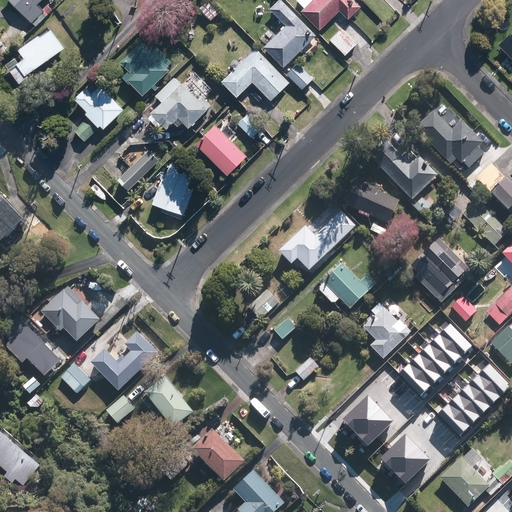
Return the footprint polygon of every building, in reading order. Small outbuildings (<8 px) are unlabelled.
[(13,0),(38,26),(50,14),(38,1),(38,0),(13,0)] [(354,0),(321,0),(309,12),(324,28),(344,9),(352,16),(362,7),(354,0)] [(210,1),(202,8),(212,18),(220,12),(210,1)] [(292,26),(270,47),(288,65),(318,36),(284,1),(276,9),(292,26)] [(51,35),(47,28),(20,47),(29,61),(15,71),(21,80),(67,49),(55,32),(51,35)] [(343,28),(331,40),(346,55),(358,43),(343,28)] [(511,31),(500,43),(511,54),(511,31)] [(171,70),(146,45),(129,62),(137,69),(127,79),(145,96),(171,70)] [(241,95),(258,78),(276,97),(291,82),(260,50),(228,82),(241,95)] [(298,64),(289,73),(304,88),(313,79),(298,64)] [(100,82),(82,99),(97,115),(80,131),(89,140),(106,125),(108,128),(126,111),(100,82)] [(186,86),(158,113),(172,127),(184,115),(193,124),(212,106),(205,99),(202,103),(186,86)] [(244,114),(237,121),(255,139),(262,131),(244,114)] [(445,158),(450,153),(459,163),(478,144),(459,125),(450,134),(431,114),(416,129),(445,158)] [(251,154),(220,126),(202,146),(232,174),(251,154)] [(383,143),(368,157),(410,199),(433,177),(415,159),(406,167),(383,143)] [(160,160),(151,151),(122,180),(132,190),(160,160)] [(196,174),(173,166),(159,205),(182,213),(196,174)] [(511,180),(509,178),(493,194),(511,213),(511,180)] [(354,185),(346,206),(386,223),(395,203),(354,185)] [(428,192),(416,205),(428,216),(440,203),(428,192)] [(0,194),(0,234),(7,242),(27,223),(0,194)] [(475,201),(463,213),(494,244),(506,232),(475,201)] [(327,251),(307,229),(282,253),(291,262),(297,257),(308,269),(327,251)] [(437,242),(412,267),(439,294),(464,269),(437,242)] [(343,266),(327,281),(353,307),(377,282),(370,275),(361,284),(343,266)] [(279,302),(269,290),(251,307),(261,318),(279,302)] [(511,311),(511,290),(489,313),(499,323),(511,311)] [(74,291),(51,313),(67,330),(70,327),(82,339),(102,321),(74,291)] [(406,334),(378,306),(371,313),(375,317),(363,329),(375,341),(369,347),(381,359),(406,334)] [(50,317),(42,308),(34,315),(43,324),(50,317)] [(297,329),(289,319),(274,331),(282,341),(297,329)] [(462,356),(472,346),(450,324),(440,334),(462,356)] [(511,330),(508,326),(491,343),(511,364),(511,330)] [(453,365),(462,356),(440,334),(431,342),(453,365)] [(67,361),(48,340),(32,355),(50,375),(67,361)] [(442,376),(453,365),(431,342),(420,353),(442,376)] [(108,353),(96,365),(124,392),(148,367),(136,355),(123,367),(108,353)] [(431,386),(442,376),(420,353),(409,364),(431,386)] [(318,366),(311,359),(297,375),(304,381),(318,366)] [(501,396),(511,385),(490,363),(479,373),(501,396)] [(421,397),(431,386),(409,364),(398,375),(421,397)] [(73,367),(64,377),(80,393),(89,383),(73,367)] [(493,404),(501,396),(479,373),(471,382),(493,404)] [(168,381),(152,394),(177,427),(193,414),(168,381)] [(482,415),(493,404),(471,382),(459,393),(482,415)] [(471,426),(482,415),(459,393),(449,403),(471,426)] [(381,408),(368,395),(344,419),(356,432),(381,408)] [(125,400),(112,412),(122,423),(135,411),(125,400)] [(460,437),(471,426),(449,403),(438,414),(460,437)] [(393,420),(381,408),(356,432),(369,444),(393,420)] [(417,446),(405,433),(381,457),(393,470),(417,446)] [(4,434),(0,438),(0,459),(26,483),(41,466),(4,434)] [(216,435),(199,452),(228,482),(246,465),(216,435)] [(430,459),(417,446),(393,470),(406,483),(430,459)] [(459,461),(441,479),(466,505),(485,487),(459,461)] [(511,467),(507,462),(494,474),(503,482),(511,473),(511,467)] [(254,504),(245,511),(279,511),(287,505),(260,477),(243,493),(254,504)]
